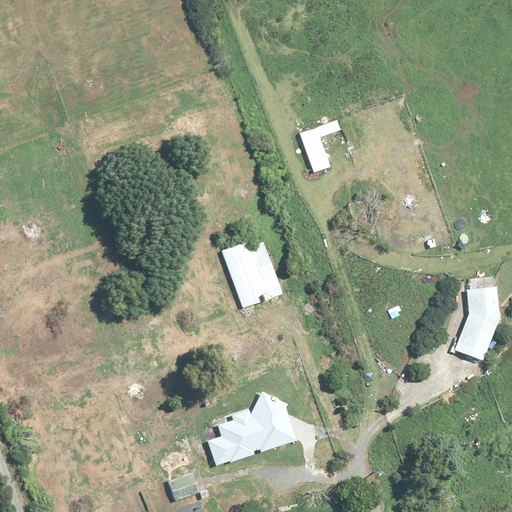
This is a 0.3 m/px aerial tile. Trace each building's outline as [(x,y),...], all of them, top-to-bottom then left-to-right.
[(410,116),(400,119),(404,134),(413,131),(410,116)] [(363,117),(354,122),(359,135),(369,131),(363,117)] [(331,121),(295,134),(310,173),(326,167),(315,138),(334,131),(331,121)] [(430,187),(421,190),(426,204),(436,201),(430,187)] [(391,234),(391,242),(414,240),(414,236),(411,236),(411,233),(404,233),(404,232),(395,233),(396,234),(391,234)] [(248,247),(245,239),(218,249),(240,309),(279,295),(260,243),(248,247)] [(492,285),(462,289),(465,313),(450,349),(478,360),(496,317),(492,285)] [(431,357),(413,352),(411,361),(429,366),(431,357)] [(472,364),(442,381),(447,391),(478,374),(472,364)] [(210,444),(216,463),(295,438),(286,409),(289,401),(260,390),(253,407),(233,414),(235,421),(221,425),(225,440),(210,444)] [(176,446),(155,453),(162,474),(183,467),(176,446)] [(190,471),(163,479),(169,499),(196,491),(190,471)] [(254,480),(220,490),(225,507),(259,497),(254,480)] [(211,495),(196,499),(197,506),(213,503),(211,495)]
